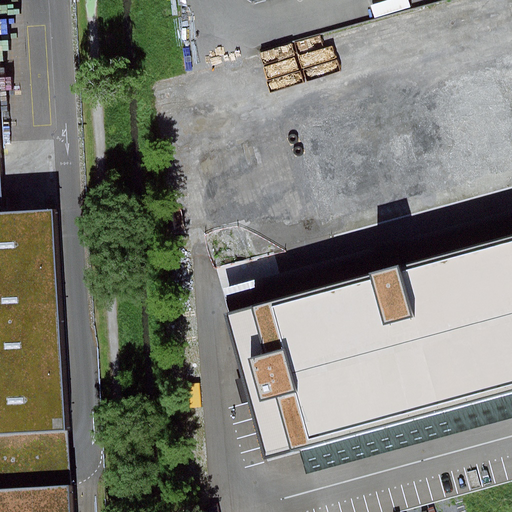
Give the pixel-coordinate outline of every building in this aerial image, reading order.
[(0,0),(0,213),(18,213),(4,0),(0,0)] [(511,72),(443,89),(474,216),(511,207),(511,72)] [(0,490),(87,485),(69,209),(18,213),(0,213),(0,490)] [(511,383),(511,323),(500,325),(502,346),(498,347),(501,371),(499,372),(500,385),(511,383)] [(88,511),(87,485),(0,490),(0,511),(88,511)]
